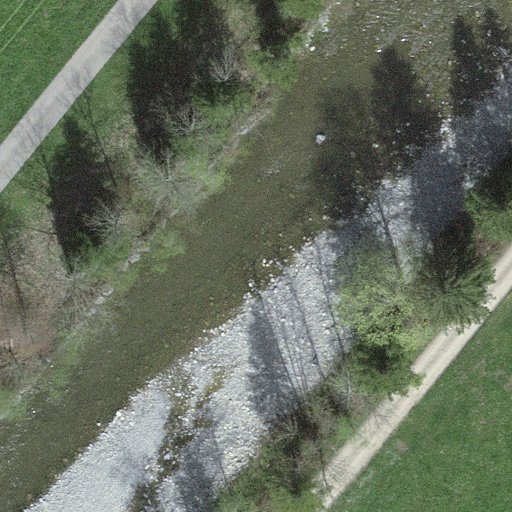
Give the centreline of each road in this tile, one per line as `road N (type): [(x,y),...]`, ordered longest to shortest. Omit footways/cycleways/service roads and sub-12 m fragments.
road 1 (track): [(511,262),(305,511)]
road 2 (track): [(144,0),(0,175)]
